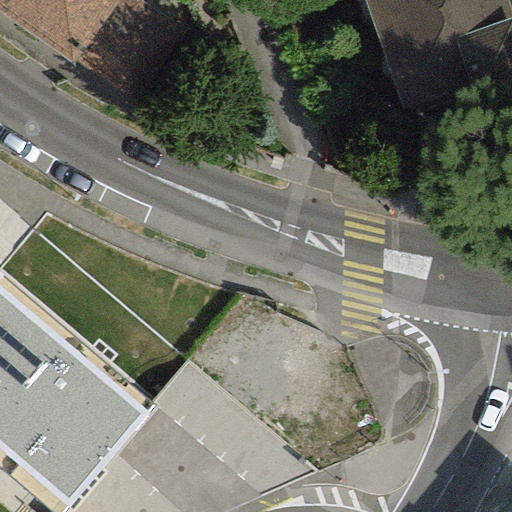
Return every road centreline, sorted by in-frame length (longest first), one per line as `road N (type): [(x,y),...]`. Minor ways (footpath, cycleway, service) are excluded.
road 1 (unclassified): [(506,282),(272,228),(99,156),(0,95)]
road 2 (unknown): [(235,0),(316,241)]
road 3 (unclassified): [(429,511),(460,464),(501,341),(506,282)]
